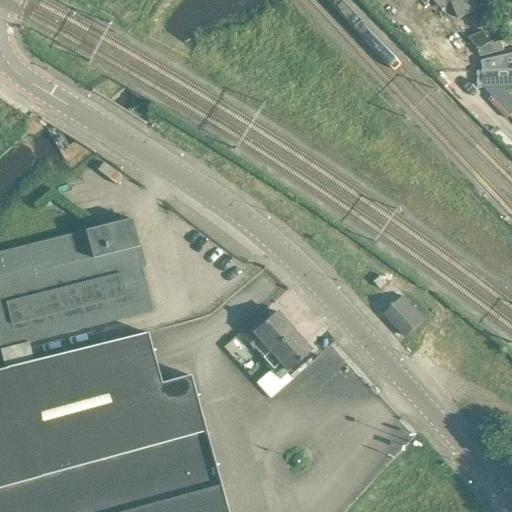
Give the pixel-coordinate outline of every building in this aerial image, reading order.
[(431,0),(440,8),(447,5),(459,0),(431,0)] [(469,15),(464,4),(453,8),(457,19),(469,15)] [(476,31),(487,26),(482,14),(471,18),(476,31)] [(478,50),(489,45),(483,32),(468,39),(478,50)] [(478,50),(481,57),(503,51),(501,41),(489,45),(478,50)] [(511,55),(483,62),(485,70),(511,69),(511,55)] [(511,69),(485,70),(485,88),(511,87),(511,69)] [(485,89),(484,89),(485,90),(510,117),(511,115),(511,97),(504,89),(485,89)] [(131,219),(85,231),(0,252),(0,350),(152,312),(136,248),(138,248),(131,219)] [(385,314),(406,337),(425,319),(404,297),(385,314)] [(270,351),(293,330),(276,312),(245,340),(253,349),(261,342),(270,351)] [(271,369),(279,378),(311,351),(293,330),(270,351),(263,358),(272,368),(271,369)] [(0,511),(227,511),(190,378),(161,386),(146,333),(127,339),(0,369),(0,511)]
